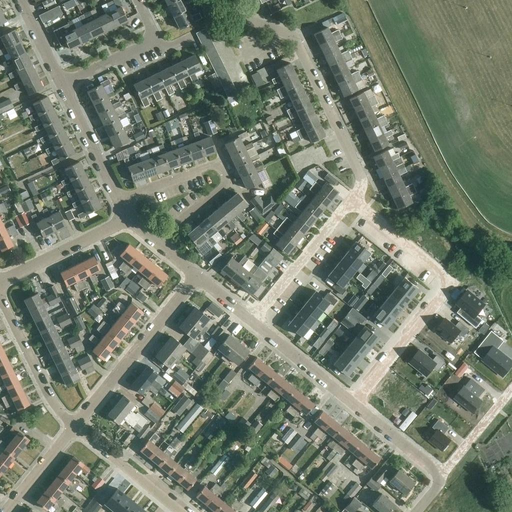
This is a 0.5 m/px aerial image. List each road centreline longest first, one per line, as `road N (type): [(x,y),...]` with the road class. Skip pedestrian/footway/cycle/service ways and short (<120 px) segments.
road 1 (residential): [(353,404),(451,282),(351,199)]
road 2 (residential): [(351,199),(360,176),(295,40),(234,14),(225,0)]
road 3 (residential): [(158,244),(227,183),(218,161),(121,203)]
road 4 (residential): [(74,426),(196,276)]
road 5 (residential): [(251,321),(351,199)]
road 6 (residential): [(74,426),(49,398),(0,297)]
road 7 (residential): [(0,281),(129,215)]
road 8 (residential): [(179,511),(74,426)]
road 9 (unclassified): [(121,203),(61,84)]
road 10 (unclassified): [(353,404),(251,321)]
